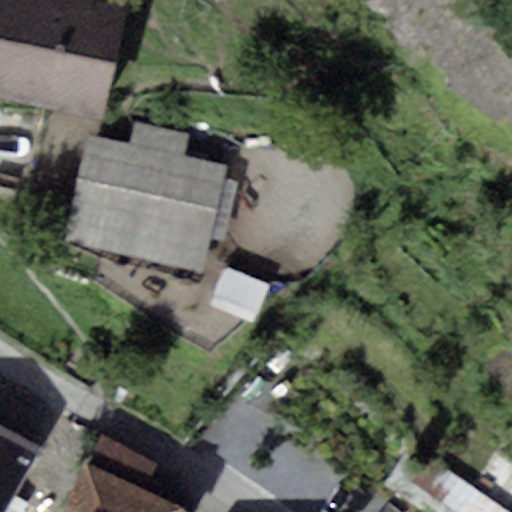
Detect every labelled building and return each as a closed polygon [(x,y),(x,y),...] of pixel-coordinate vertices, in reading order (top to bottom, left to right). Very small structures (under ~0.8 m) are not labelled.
[(0,0),(0,98),(103,121),(128,9),(84,0),(0,0)] [(227,165),(88,134),(63,242),(202,274),(227,165)] [(273,287),(225,267),(208,305),(256,326),(273,287)] [(90,464),(86,462),(62,511),(192,511),(144,489),(157,463),(103,438),(90,464)] [(510,511),(429,457),(411,484),(452,511),(510,511)]
